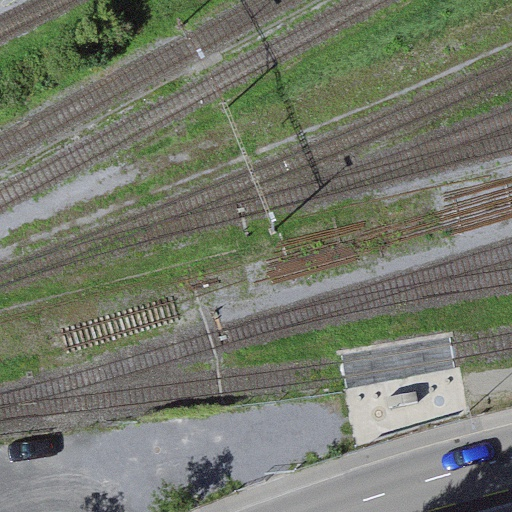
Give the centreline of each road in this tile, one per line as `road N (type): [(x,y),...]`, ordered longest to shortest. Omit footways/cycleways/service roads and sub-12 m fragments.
road 1 (track): [(39,511),(135,466),(325,426)]
road 2 (tertiary): [(511,464),(354,511)]
